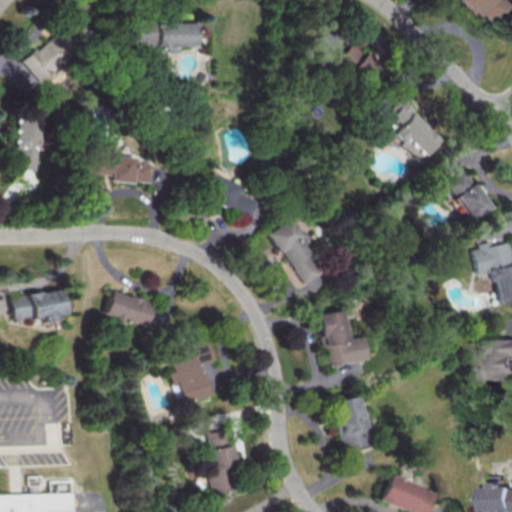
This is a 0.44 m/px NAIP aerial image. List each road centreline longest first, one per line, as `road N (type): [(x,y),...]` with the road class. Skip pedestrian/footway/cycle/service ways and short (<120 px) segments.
road 1 (residential): [(308,511),(281,467),(260,325),(226,275),(199,256),(136,234),(0,236)]
road 2 (residential): [(511,131),(423,38),(373,0)]
